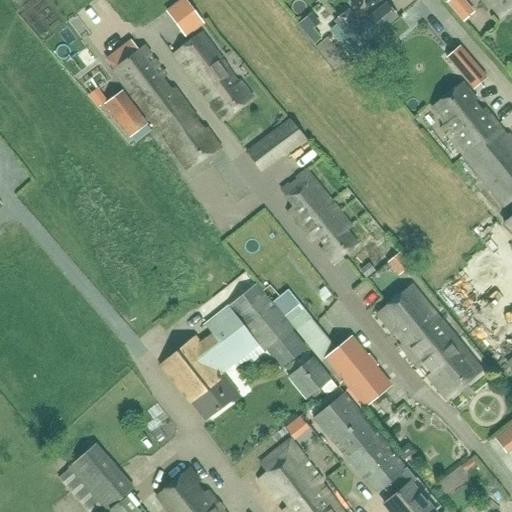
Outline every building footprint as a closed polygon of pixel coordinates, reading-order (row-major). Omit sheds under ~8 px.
[(462,0),(448,0),(446,2),(463,22),(473,12),(462,0)] [(511,0),(484,0),(501,18),(511,8),(511,0)] [(333,21),(334,23),(357,50),(382,30),(371,15),(359,24),(348,9),(333,21)] [(239,85),(200,34),(173,55),(189,76),(193,75),(201,85),(198,89),(203,96),(205,95),(211,103),(208,105),(220,121),(251,97),(241,84),(239,85)] [(138,50),(130,40),(106,59),(112,67),(120,80),(141,104),(163,135),(179,162),(185,171),(219,149),(205,130),(202,129),(195,120),(196,119),(172,87),(167,88),(159,77),(163,72),(152,57),(151,57),(143,47),(138,50)] [(445,58),(472,90),(487,78),(460,46),(445,58)] [(462,155),(498,129),(485,111),(483,113),(462,86),(432,109),(446,126),(442,129),(462,155)] [(148,124),(122,91),(104,104),(130,138),(148,124)] [(256,170),(273,157),(276,161),(282,156),(283,158),(307,141),(293,122),(266,142),(257,132),(241,145),(256,170)] [(505,138),(498,129),(462,155),(502,207),(511,199),(511,138),(509,135),(505,138)] [(356,244),(345,231),(351,226),(333,204),(334,203),(306,169),(290,182),(280,189),(292,207),(287,213),(310,241),(317,238),(322,246),(316,252),(326,265),(356,244)] [(511,215),(503,224),(511,234),(511,215)] [(387,263),(398,276),(409,267),(398,253),(387,263)] [(306,348),(272,305),(255,284),(205,324),(215,337),(202,348),(195,340),(161,367),(204,421),(237,394),(221,374),(257,346),(262,352),(264,350),(280,369),(306,348)] [(481,371),(411,285),(376,314),(400,344),(398,346),(417,369),(419,368),(445,401),(481,371)] [(313,326),(297,307),(284,318),(300,337),(313,326)] [(362,409),(392,385),(352,336),(324,359),(362,409)] [(305,400),(331,379),(312,356),(286,378),(305,400)] [(433,511),(411,484),(415,480),(406,470),(343,394),(313,418),(375,494),(382,489),(391,499),(383,505),(389,511),(433,511)] [(511,424),(494,438),(506,452),(511,447),(511,424)] [(296,448),(290,440),(260,464),(267,472),(257,480),(273,500),(279,496),(288,508),(282,511),(340,511),(335,506),(338,503),(298,447),(296,448)] [(106,511),(127,495),(134,489),(95,444),(69,467),(70,467),(58,479),(86,511),(106,511)] [(203,493),(196,484),(199,481),(189,470),(155,497),(166,511),(223,511),(209,491),(203,493)] [(139,511),(127,495),(106,511),(139,511)]
